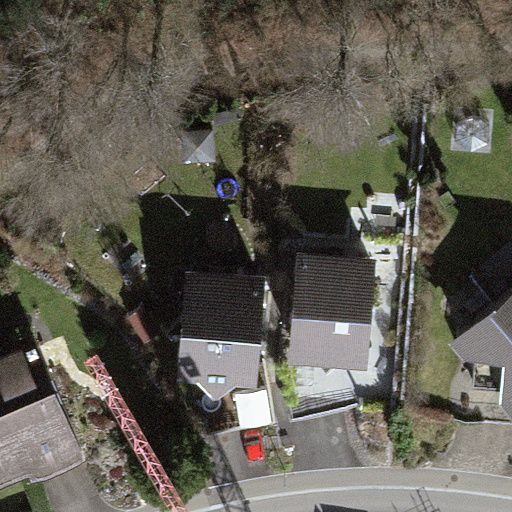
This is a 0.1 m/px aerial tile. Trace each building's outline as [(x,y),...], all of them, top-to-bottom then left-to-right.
[(239,107),(213,114),(216,124),(242,118),(239,107)] [(212,129),(181,130),(182,159),(213,158),(212,129)] [(375,249),(296,242),(286,355),(317,358),(325,367),(335,359),(365,362),(375,249)] [(262,269),(185,263),(177,374),(198,375),(214,394),(232,379),(254,380),(262,269)] [(511,277),(447,335),(462,352),(474,353),(473,380),(500,381),(500,395),(511,408),(511,277)] [(143,305),(128,316),(146,342),(161,332),(143,305)] [(33,335),(0,348),(0,485),(29,473),(30,478),(84,455),(33,335)]
